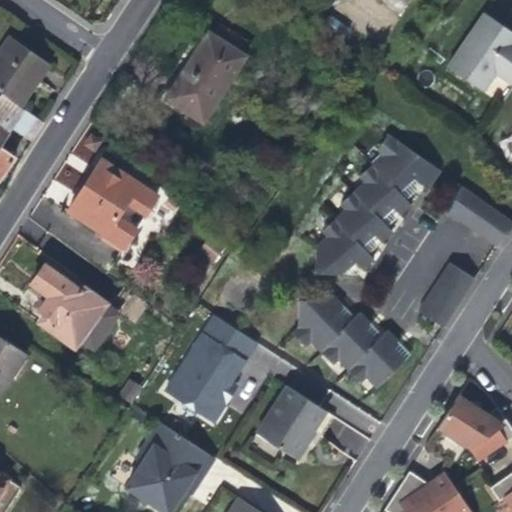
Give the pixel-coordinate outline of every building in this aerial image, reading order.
[(378,0),(397,16),(410,0),(378,0)] [(511,31),(508,28),(486,13),(449,66),(484,90),(497,72),(511,82),(511,31)] [(165,96),(202,120),(246,54),(209,30),(190,59),(165,96)] [(0,89),(3,91),(22,105),(39,81),(51,64),(10,33),(0,47),(0,89)] [(43,120),(22,105),(3,91),(0,94),(0,177),(14,157),(0,148),(4,142),(13,129),(30,140),(43,120)] [(430,188),(441,172),(386,135),(376,149),(383,153),(360,175),(365,181),(341,201),(346,207),(323,229),(328,234),(318,247),(315,273),(343,275),(357,263),(363,270),(374,259),(363,246),(370,240),(375,235),(382,242),(393,232),(382,220),(389,212),(394,208),(401,215),(412,205),(401,192),(409,185),(416,178),(430,188)] [(71,212),(126,248),(160,196),(103,159),(88,184),(71,212)] [(511,224),(511,220),(462,186),(446,209),(498,246),(511,224)] [(81,290),(44,263),(29,283),(47,296),(38,309),(47,317),(43,322),(42,325),(61,339),(73,347),(106,302),(93,292),(84,286),(81,290)] [(357,263),(343,275),(356,275),(359,272),(363,270),(357,263)] [(451,263),(425,304),(450,320),(477,279),(451,263)] [(47,296),(29,283),(26,288),(40,297),(33,306),(38,309),(47,296)] [(392,349),(399,343),(388,331),(375,342),(369,336),(365,331),(371,324),(360,313),(349,325),(343,319),(336,313),(343,305),(332,295),(325,301),(298,301),(297,330),(291,336),(304,349),(309,344),(333,366),(338,361),(361,383),(367,378),(376,388),(405,362),(392,349)] [(425,304),(420,311),(445,327),(450,320),(425,304)] [(162,394),(212,423),(260,343),(210,314),(162,394)] [(0,390),(24,353),(0,337),(0,390)] [(399,343),(392,349),(405,362),(411,356),(404,348),(399,343)] [(133,402),(141,385),(128,379),(120,396),(133,402)] [(311,428),(323,410),(285,385),(255,432),(296,458),(307,441),(314,430),(311,428)] [(481,410),(459,395),(437,429),(467,450),(476,463),(511,438),(499,420),(502,418),(497,410),(490,415),(481,410)] [(199,474),(211,455),(160,422),(138,457),(139,469),(128,487),(166,511),(170,511),(181,496),(193,493),(189,477),(199,474)] [(189,477),(193,493),(209,467),(215,457),(211,455),(199,474),(189,477)] [(438,491),(409,473),(396,492),(384,511),(385,511),(469,511),(446,478),(438,491)] [(511,511),(511,473),(489,489),(498,501),(502,499),(511,511)] [(261,511),(242,499),(233,511),(261,511)]
